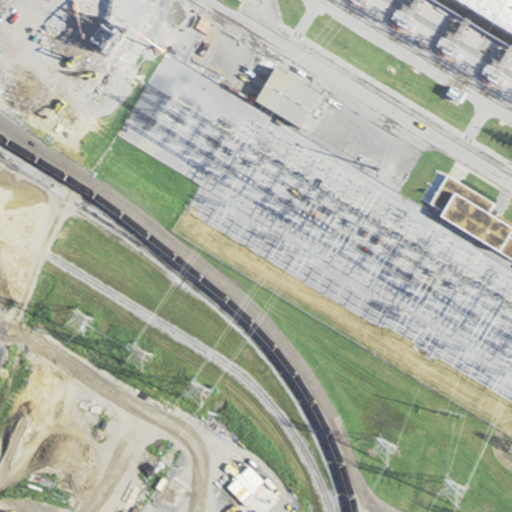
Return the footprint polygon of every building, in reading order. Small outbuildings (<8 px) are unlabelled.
[(511,0),(428,0),(431,0),(511,39),(511,0)] [(104,51),(112,41),(88,21),(80,31),(104,51)] [(301,131),(320,96),(274,70),(254,105),(301,131)] [(439,221),(511,261),(511,240),(509,239),(511,233),(511,230),(487,216),(494,204),(438,173),(421,202),(443,214),(439,221)] [(1,208),(11,208),(11,196),(1,196),(1,208)]
